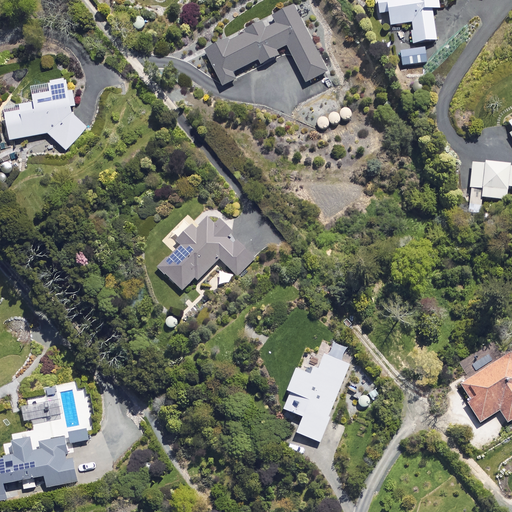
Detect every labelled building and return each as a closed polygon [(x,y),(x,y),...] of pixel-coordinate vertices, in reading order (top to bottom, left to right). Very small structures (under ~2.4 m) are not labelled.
[(388,26),(402,24),(403,29),(411,28),(413,44),(435,41),(432,10),(439,9),(437,0),(375,0),(377,14),(387,13),(388,26)] [(227,42),(224,38),(203,49),(223,88),(237,81),(233,74),(258,61),(260,65),(278,56),(275,51),(285,46),(305,84),(327,73),(292,6),(270,17),(275,25),(266,30),(260,19),(244,28),(246,32),(227,42)] [(425,46),(400,50),(403,65),(428,61),(425,46)] [(75,107),(73,91),(67,92),(65,80),(29,86),(32,103),(18,105),(18,110),(3,113),(8,141),(48,134),(67,151),(82,135),(88,128),(70,108),(75,107)] [(484,164),(471,163),(469,188),(472,188),(470,206),(474,206),(474,212),(480,212),(481,198),(507,200),(508,188),(511,188),(511,167),(509,167),(509,165),(484,162),(484,164)] [(211,215),(196,230),(190,225),(175,241),(179,246),(157,268),(181,291),(195,277),(198,280),(219,259),(237,276),(255,258),(211,215)] [(306,349),(298,371),(293,369),(285,391),(288,392),(281,409),(301,416),(295,433),(319,442),(339,385),(351,351),(320,340),(316,353),(306,349)] [(511,349),(458,383),(468,400),(466,401),(479,423),(499,411),(507,423),(511,420),(511,349)] [(60,414),(55,386),(45,388),(48,404),(28,407),(21,408),(23,421),(60,414)] [(88,440),(86,429),(68,433),(70,444),(88,440)] [(0,503),(8,502),(7,497),(4,484),(24,480),(25,489),(37,487),(36,478),(45,477),(47,488),(77,483),(72,455),(66,456),(63,438),(38,442),(40,450),(31,452),(29,438),(10,441),(13,456),(0,458),(0,503)]
